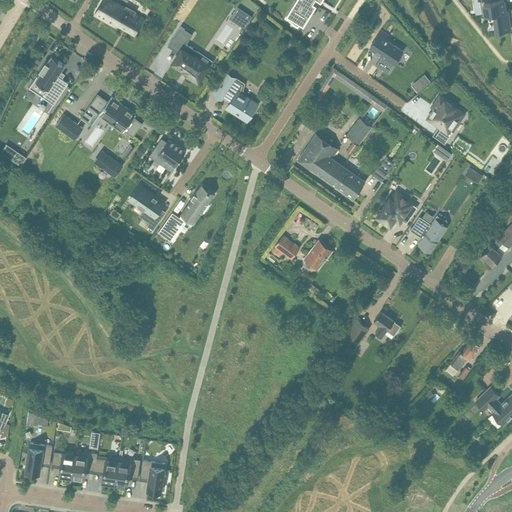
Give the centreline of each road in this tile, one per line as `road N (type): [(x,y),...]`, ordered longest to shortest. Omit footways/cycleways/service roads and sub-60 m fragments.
road 1 (residential): [(511,343),(255,162)]
road 2 (residential): [(215,133),(29,0)]
road 3 (unknown): [(439,290),(511,161)]
road 4 (residential): [(255,162),(327,51)]
road 5 (residential): [(4,491),(133,511)]
